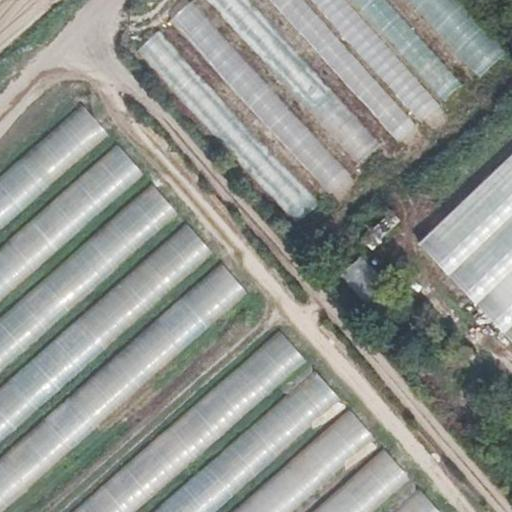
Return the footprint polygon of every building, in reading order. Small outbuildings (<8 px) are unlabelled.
[(354,178),(194,0),(192,0),(168,20),(329,198),(354,178)] [(387,149),(252,0),(207,0),(362,169),(387,149)] [(426,127),(311,0),(266,0),(400,147),(426,127)] [(446,102),(352,0),(313,0),(423,123),(446,102)] [(467,81),(394,0),(357,0),(448,98),(467,81)] [(511,47),(468,0),(405,0),(477,78),(511,47)] [(306,189),(163,28),(142,47),(285,208),(306,189)] [(0,230),(107,136),(79,104),(0,174),(0,230)] [(0,302),(143,178),(116,146),(0,247),(0,302)] [(511,156),(423,240),(452,270),(511,213),(511,156)] [(0,374),(179,217),(149,186),(0,318),(0,374)] [(358,236),(367,248),(398,224),(389,212),(358,236)] [(511,218),(458,269),(484,298),(511,271),(511,218)] [(0,442),(212,258),(182,225),(0,387),(0,442)] [(338,272),(371,309),(389,293),(356,257),(338,272)] [(0,508),(246,294),(216,262),(0,452),(0,508)] [(511,279),(490,300),(511,323),(511,279)] [(138,511),(303,365),(273,331),(69,511),(138,511)] [(216,511),(339,405),(310,373),(151,511),(216,511)] [(293,511),(376,441),(348,409),(228,511),(293,511)] [(377,511),(411,482),(381,450),(310,511),(377,511)] [(435,511),(415,490),(389,511),(435,511)]
